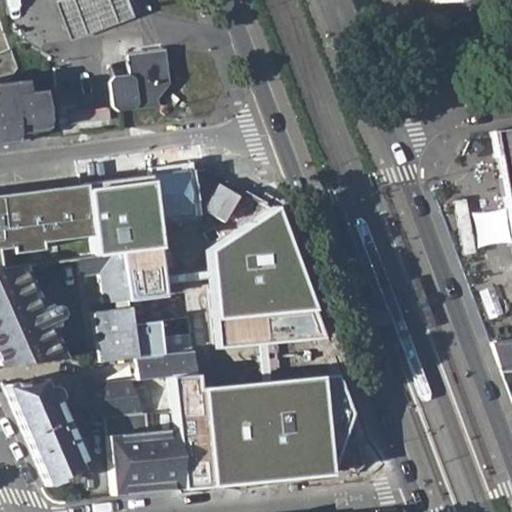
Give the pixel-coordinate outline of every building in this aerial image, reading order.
[(124,0),(57,0),(53,2),(67,41),(131,17),(124,0)] [(155,99),(160,92),(167,84),(163,54),(125,58),(127,75),(111,77),(106,83),(110,108),(116,111),(156,106),(155,99)] [(0,145),(15,143),(14,136),(40,131),(45,125),(41,91),(26,93),(24,81),(0,84),(0,145)] [(496,175),(511,269),(511,128),(489,132),(496,175)] [(146,176),(151,207),(156,251),(177,247),(176,228),(175,216),(175,215),(188,214),(182,172),(146,176)] [(80,184),(86,215),(151,207),(146,176),(80,184)] [(238,196),(215,183),(198,210),(221,224),(238,196)] [(28,218),(36,265),(44,264),(76,260),(92,258),(86,215),(80,184),(12,193),(0,194),(0,269),(15,268),(8,219),(15,219),(28,218)] [(156,251),(151,207),(86,215),(92,258),(117,256),(156,251)] [(206,320),(209,350),(255,345),(264,344),(313,339),(304,312),(268,209),(200,253),(206,320)] [(8,219),(15,268),(33,265),(36,265),(28,218),(15,219),(8,219)] [(92,258),(76,260),(78,277),(95,275),(98,305),(161,298),(156,251),(117,256),(92,258)] [(46,288),(44,264),(36,265),(33,265),(34,289),(46,288)] [(0,269),(0,306),(26,296),(18,275),(15,268),(0,269)] [(428,330),(435,327),(427,304),(417,279),(410,282),(428,330)] [(375,295),(368,298),(377,321),(386,346),(393,343),(375,295)] [(0,306),(0,324),(33,310),(26,296),(0,306)] [(0,365),(55,361),(51,352),(41,331),(53,326),(57,316),(54,308),(44,306),(33,310),(0,324),(0,365)] [(92,322),(95,363),(131,359),(126,326),(124,311),(91,315),(92,322)] [(159,355),(155,322),(126,326),(131,359),(159,355)] [(511,371),(511,339),(488,342),(500,373),(511,371)] [(264,344),(255,345),(257,383),(266,382),(264,344)] [(190,352),(159,355),(131,359),(134,381),(166,377),(192,375),(190,352)] [(193,389),(192,375),(166,377),(171,431),(176,490),(321,476),(346,415),(332,376),(266,382),(257,383),(193,389)] [(103,418),(141,414),(131,381),(81,387),(87,408),(90,420),(103,418)] [(1,385),(44,485),(45,488),(79,473),(76,465),(66,444),(72,441),(76,439),(56,397),(53,393),(46,391),(41,390),(39,384),(1,385)] [(87,408),(81,387),(76,388),(82,410),(87,408)] [(176,490),(171,431),(145,433),(144,414),(141,414),(103,418),(109,495),(176,490)] [(72,441),(66,444),(76,465),(82,462),(72,441)]
